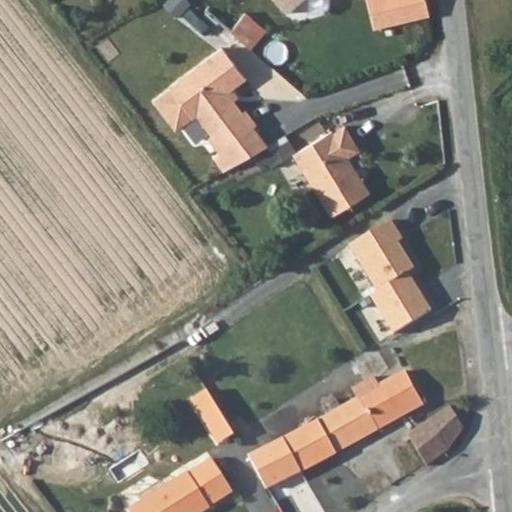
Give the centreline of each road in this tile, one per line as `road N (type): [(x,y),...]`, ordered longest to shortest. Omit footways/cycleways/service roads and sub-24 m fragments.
road 1 (unclassified): [(451,0),(493,374)]
road 2 (unclassified): [(399,511),(501,443)]
